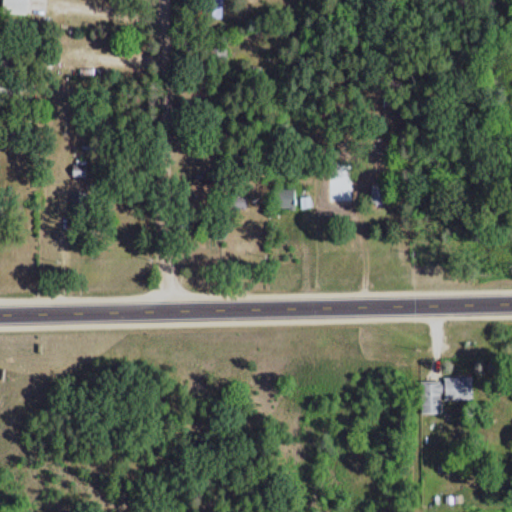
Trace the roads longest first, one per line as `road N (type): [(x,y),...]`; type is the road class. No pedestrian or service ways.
road 1 (primary): [(511,304),(0,314)]
road 2 (residential): [(169,312),(170,0)]
